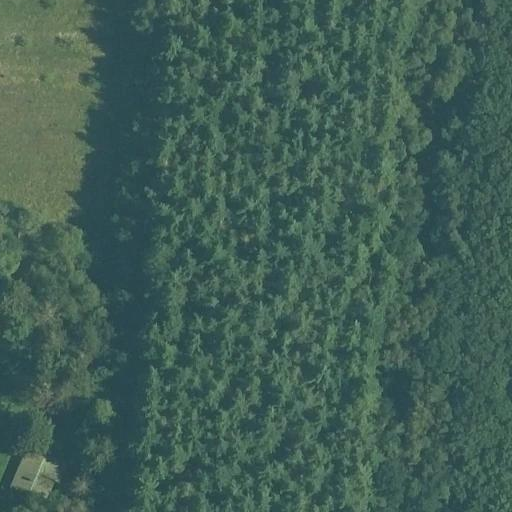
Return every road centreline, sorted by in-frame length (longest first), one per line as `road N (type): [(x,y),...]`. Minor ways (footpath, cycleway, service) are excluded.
road 1 (track): [(406,511),(434,0)]
road 2 (track): [(108,511),(133,0)]
